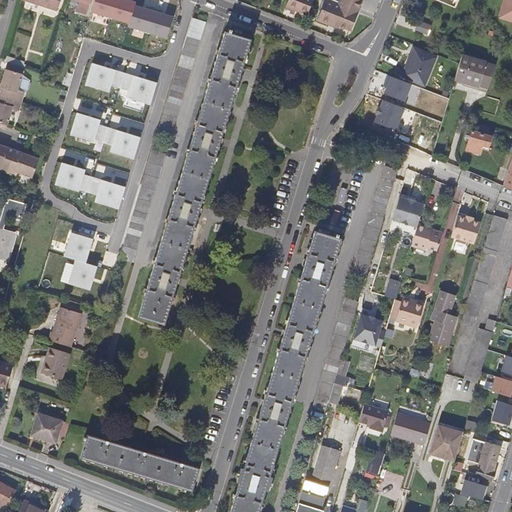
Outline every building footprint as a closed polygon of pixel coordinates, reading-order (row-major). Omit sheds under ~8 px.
[(61,0),(25,0),(26,1),(57,11),(61,0)] [(95,0),(93,10),(130,22),(136,4),(137,1),(132,0),(95,0)] [(289,0),(286,9),(307,18),(314,0),(289,0)] [(329,25),(337,28),(349,34),(363,2),(358,0),(326,0),(317,24),(328,29),(329,25)] [(511,0),(504,0),(500,17),(511,20),(511,0)] [(147,8),(136,4),(130,22),(129,25),(167,37),(174,16),(162,12),(163,10),(148,5),(147,8)] [(420,20),(417,28),(429,33),(432,25),(420,20)] [(205,29),(191,25),(158,131),(172,136),(205,29)] [(138,318),(163,326),(252,41),(227,34),(138,318)] [(426,84),(438,57),(416,47),(411,59),(413,60),(406,76),(426,84)] [(487,64),(463,56),(460,65),(456,80),(480,88),(487,64)] [(3,63),(7,64),(23,69),(25,64),(5,58),(3,63)] [(112,84),(121,86),(125,72),(109,67),(107,68),(101,66),(100,64),(92,62),(86,83),(110,90),(112,84)] [(22,74),(23,69),(7,64),(6,67),(6,69),(22,74)] [(496,67),(487,64),(480,88),(489,91),(496,67)] [(0,93),(22,101),(25,91),(18,89),(22,74),(6,69),(0,86),(0,93)] [(141,77),(125,72),(121,86),(129,89),(127,96),(151,103),(157,82),(150,80),(148,81),(142,79),(141,77)] [(18,89),(25,91),(28,92),(30,80),(22,74),(18,89)] [(405,101),(412,83),(391,75),(384,92),(405,101)] [(454,86),(479,94),(480,88),(456,80),(454,86)] [(487,96),(489,91),(480,88),(479,94),(487,96)] [(19,111),(22,101),(0,93),(0,121),(7,124),(12,109),(19,111)] [(382,98),(373,121),(396,130),(406,107),(382,98)] [(77,112),(70,133),(95,140),(95,138),(104,141),(109,127),(99,124),(101,119),(93,117),(92,118),(85,116),(84,114),(77,112)] [(109,127),(104,141),(112,144),(110,150),(134,158),(141,137),(133,134),(132,135),(125,133),(125,132),(109,127)] [(487,135),(468,129),(463,148),(476,152),(478,145),(484,146),(487,135)] [(0,170),(7,173),(15,148),(0,142),(0,170)] [(40,158),(26,152),(15,148),(7,173),(17,176),(18,173),(32,178),(40,158)] [(165,159),(151,155),(118,263),(131,267),(165,159)] [(80,188),(89,191),(94,176),(84,173),(86,169),(78,167),(76,168),(70,166),(69,164),(62,162),(55,183),(79,190),(80,188)] [(353,273),(366,277),(399,168),(385,164),(353,273)] [(110,181),(94,176),(89,191),(98,193),(96,200),(119,207),(126,186),(118,184),(116,185),(110,183),(110,181)] [(8,198),(7,201),(3,215),(7,217),(22,221),(27,203),(8,198)] [(399,198),(392,220),(418,228),(419,224),(424,206),(415,203),(416,202),(408,199),(408,201),(399,198)] [(468,216),(459,213),(453,234),(476,241),(482,220),(474,218),(468,216)] [(508,218),(495,214),(465,313),(478,317),(508,218)] [(428,248),(438,251),(444,233),(428,228),(428,227),(419,224),(418,228),(415,237),(412,246),(427,250),(428,248)] [(241,465),(238,473),(241,474),(239,482),(230,511),(259,511),(266,489),(269,490),(274,475),(271,474),(342,234),(339,233),(340,230),(336,229),(335,232),(315,226),(244,466),(241,465)] [(3,231),(0,230),(0,256),(11,259),(17,236),(3,231)] [(72,231),(65,255),(76,258),(86,261),(88,254),(87,252),(89,246),(91,245),(93,238),(72,231)] [(86,261),(76,258),(69,282),(90,289),(92,281),(91,279),(93,273),(95,272),(97,265),(86,261)] [(397,297),(401,280),(390,277),(386,294),(397,297)] [(455,294),(442,290),(433,319),(437,320),(435,327),(451,333),(457,315),(450,313),(455,294)] [(313,405),(327,409),(329,399),(335,381),(351,329),(359,301),(346,296),(313,405)] [(397,298),(390,317),(395,319),(402,299),(397,298)] [(415,304),(402,300),(396,322),(417,328),(425,305),(416,302),(415,304)] [(53,332),(50,340),(71,347),(82,314),(62,307),(54,332),(53,332)] [(370,316),(362,314),(355,338),(376,344),(383,320),(375,318),(375,317),(371,315),(370,316)] [(469,364),(482,368),(496,322),(489,320),(486,330),(479,328),(469,364)] [(42,373),(62,379),(70,354),(50,347),(42,373)] [(501,371),(511,374),(511,357),(507,356),(501,371)] [(0,390),(6,392),(12,371),(0,366),(0,390)] [(491,391),(511,397),(511,393),(511,381),(496,376),(491,391)] [(338,402),(344,384),(335,381),(329,399),(338,402)] [(492,419),(509,425),(511,416),(511,405),(498,401),(492,419)] [(389,411),(364,404),(359,421),(371,424),(370,429),(383,432),(389,411)] [(62,418),(39,411),(32,432),(55,440),(62,418)] [(391,434),(425,445),(431,424),(398,413),(391,434)] [(439,426),(463,433),(464,430),(440,423),(439,426)] [(447,460),(454,462),(463,433),(439,426),(430,455),(447,460)] [(202,469),(91,435),(84,458),(195,492),(202,469)] [(499,443),(474,435),(467,457),(480,461),(477,474),(493,479),(496,470),(493,469),(496,461),(494,460),(499,443)] [(312,479),(306,477),(302,491),(295,511),(324,511),(325,508),(323,507),(341,448),(324,443),(312,479)] [(370,470),(379,473),(386,453),(376,450),(370,470)] [(446,463),(447,460),(430,455),(430,458),(446,463)] [(483,499),(487,483),(465,477),(461,493),(483,499)] [(16,488),(0,481),(0,500),(9,505),(16,488)] [(356,511),(367,511),(371,500),(361,497),(356,511)]
